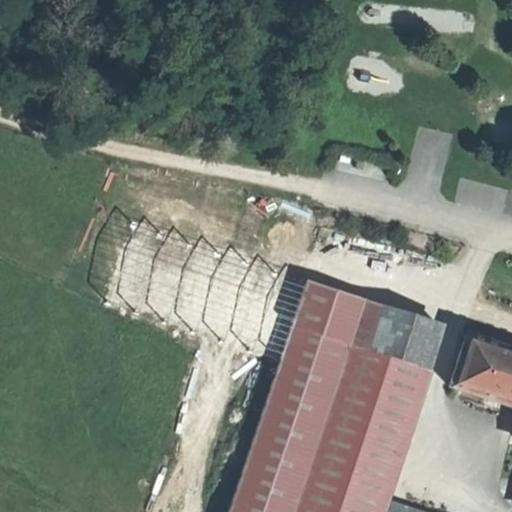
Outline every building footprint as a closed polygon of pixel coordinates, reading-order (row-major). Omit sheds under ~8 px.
[(384,308),(305,282),(227,511),(294,511),(350,347),(369,352),(384,308)] [(440,327),(384,308),(369,352),(426,370),(440,327)] [(511,350),(467,335),(450,386),(483,397),(511,406),(511,350)] [(369,352),(350,347),(294,511),(378,511),(426,370),(369,352)] [(417,511),(385,501),(381,511),(417,511)]
